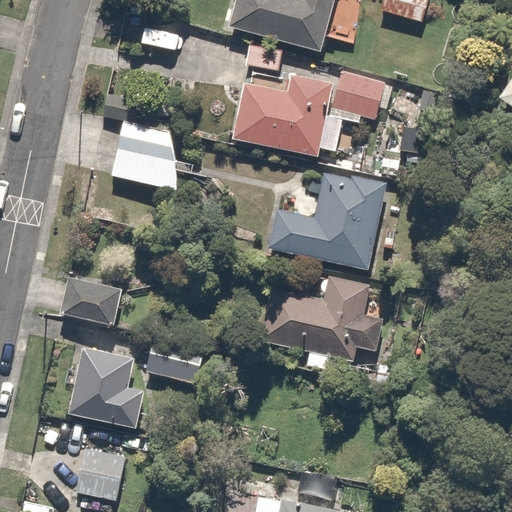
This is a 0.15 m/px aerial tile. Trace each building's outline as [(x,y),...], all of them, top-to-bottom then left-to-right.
[(249,0),(219,0),(210,47),(306,65),(318,0),(290,0),(289,7),(249,0)] [(409,4),(378,0),(367,0),(363,32),(405,37),(409,4)] [(188,27),(151,22),(148,43),(185,48),(188,27)] [(511,48),(499,67),(504,71),(472,117),(511,143),(511,48)] [(262,67),(226,61),(222,83),(258,90),(262,67)] [(224,100),(213,155),(297,171),(312,93),(272,86),(268,108),(224,100)] [(354,136),(361,98),(318,91),(311,128),(354,136)] [(159,144),(102,134),(91,197),(159,209),(159,144)] [(259,212),(245,266),(332,288),(354,204),(297,189),(286,234),(277,232),(280,217),(259,212)] [(98,300),(51,289),(41,332),(88,342),(98,300)] [(239,309),(227,365),(273,376),(270,388),(300,395),(303,381),(324,386),(327,372),(346,376),(355,340),(335,335),(341,306),(296,296),(290,321),(239,309)] [(111,371),(61,362),(49,434),(113,445),(119,410),(104,408),(111,371)] [(178,377),(124,368),(119,395),(173,405),(178,377)] [(102,511),(106,472),(48,467),(45,511),(48,511),(102,511)]
